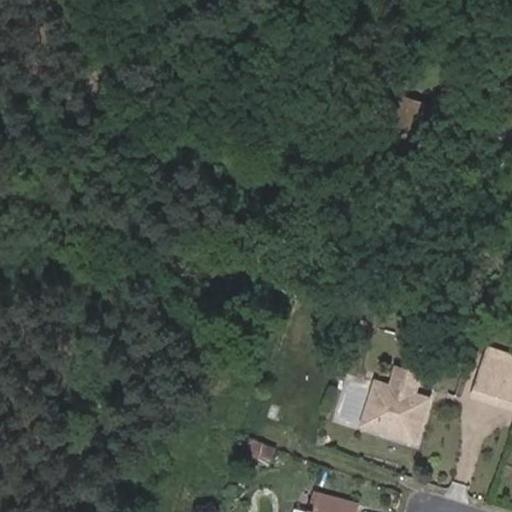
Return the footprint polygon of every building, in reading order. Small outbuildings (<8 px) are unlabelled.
[(400,126),(416,130),(422,109),(389,100),(380,132),(397,137),(400,126)] [(413,141),(416,130),(400,126),(397,137),(413,141)] [(366,325),(355,321),(348,343),(359,347),(366,325)] [(511,377),(511,364),(488,357),(476,396),(503,405),(511,377)] [(422,377),(399,370),(393,389),(416,396),(422,377)] [(393,389),(376,383),(362,426),(416,443),(429,400),(416,396),(393,389)] [(249,440),(243,460),(256,464),(263,444),(249,440)] [(310,511),(355,511),(357,507),(315,495),(310,511)]
